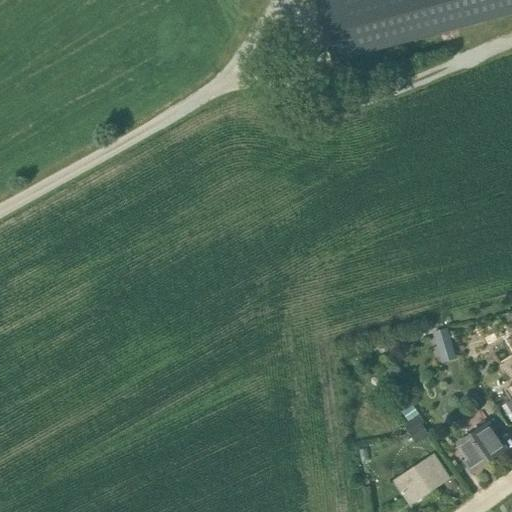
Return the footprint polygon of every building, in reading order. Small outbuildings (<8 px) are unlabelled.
[(511,0),(317,0),(333,59),(511,12),(511,0)] [(431,327),(437,360),(453,357),(447,324),(431,327)] [(416,436),(426,431),(418,417),(409,423),(416,436)] [(464,460),(472,471),(504,449),(487,424),(458,443),(468,458),(464,460)] [(433,456),(395,481),(408,500),(420,492),(423,497),(434,490),(430,485),(445,475),(433,456)]
